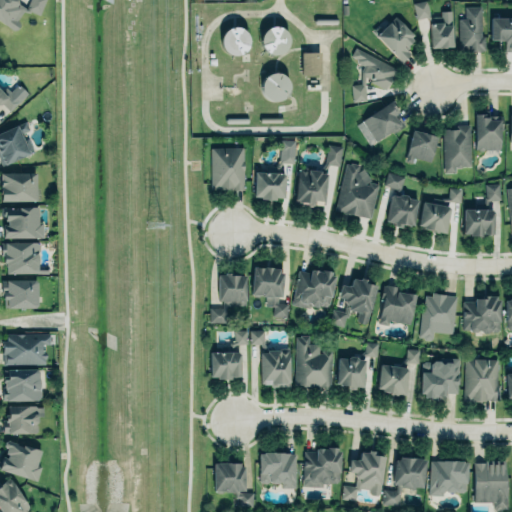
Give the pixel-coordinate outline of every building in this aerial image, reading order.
[(0,20),(0,0),(16,0),(17,1),(24,6),(27,7),(26,6),(28,0),(44,0),(39,13),(29,10),(28,11),(22,10),(16,19),(18,20),(19,24),(15,28),(12,29),(0,20)] [(425,0),(412,2),(415,18),(429,15),(425,0)] [(457,18),(458,51),(483,51),(481,6),(464,6),(464,18),(457,18)] [(430,48),(452,47),(450,11),(439,11),(439,16),(429,17),(430,48)] [(400,62),(371,30),(376,25),(380,28),(394,15),(412,33),(409,36),(412,38),(406,44),(409,46),(406,48),(410,52),(400,62)] [(490,16),(511,16),(511,50),(503,50),(503,39),(489,39),(490,16)] [(243,25),(218,32),(225,56),(250,49),(243,25)] [(283,56),(290,31),(266,25),(258,49),(283,56)] [(352,101),(365,100),(364,83),(369,82),(387,90),(397,67),(354,48),(350,58),(363,64),(360,73),(360,83),(350,84),(352,101)] [(319,52),(300,52),(301,74),(319,74),(319,52)] [(266,103),(291,94),(282,70),(258,79),(266,103)] [(27,93),(17,83),(6,94),(0,87),(0,101),(9,111),(27,93)] [(355,124),(369,146),(404,124),(390,101),(355,124)] [(474,148),(477,148),(478,150),(482,149),(483,148),(499,148),(499,129),(502,129),(501,115),(495,115),(495,114),(487,114),(487,115),(483,116),(484,112),(474,112),(474,148)] [(0,131),(16,124),(25,121),(28,128),(19,132),(23,139),(27,137),(33,150),(1,164),(0,162),(0,131)] [(442,129),(442,173),(455,172),(455,167),(470,166),(469,124),(456,125),(456,129),(442,129)] [(404,161),(411,163),(412,158),(430,161),(435,135),(411,130),(404,161)] [(294,140),(280,140),(279,163),(293,163),(294,140)] [(341,146),(327,144),(324,164),(339,165),(341,146)] [(242,147),(209,147),(210,189),(243,189),(242,147)] [(377,183),(370,217),(359,215),(343,212),(343,211),(334,209),(345,162),(349,163),(350,162),(359,163),(357,170),(363,167),(371,179),(368,181),(364,183),(368,184),(368,181),(377,183)] [(326,172),(323,203),(321,203),(321,204),(313,203),(312,206),(293,204),(298,168),(302,166),(306,167),(308,168),(320,169),(320,172),(326,172)] [(254,170),(282,171),(284,174),(283,196),(275,196),(274,198),(260,197),(260,195),(253,195),(254,170)] [(35,172),(0,172),(0,201),(35,200),(35,172)] [(383,185),(400,190),(403,176),(386,172),(383,185)] [(462,207),(483,208),(483,196),(485,195),(484,183),(498,182),(500,199),(487,200),(486,208),(490,208),(493,211),(492,233),(490,233),(490,232),(484,232),(484,236),(482,236),(482,235),(479,235),(479,234),(475,234),(468,235),(468,232),(461,232),(462,207)] [(460,188),(448,187),(447,201),(459,201),(460,188)] [(416,198),(412,223),(408,223),(408,224),(400,223),(400,226),(392,225),(393,221),(385,220),(390,193),(397,194),(399,193),(405,194),(407,197),(416,198)] [(444,232),(449,206),(421,201),(417,227),(444,232)] [(2,206),(11,206),(11,207),(15,207),(17,207),(17,205),(37,205),(37,221),(42,221),(42,236),(2,236),(2,223),(6,223),(6,219),(4,219),(4,214),(2,214),(2,206)] [(0,241),(34,241),(38,244),(39,249),(36,251),(36,253),(37,256),(37,259),(37,261),(36,262),(36,268),(47,268),(47,272),(5,272),(5,265),(4,265),(4,261),(0,261),(0,260),(2,260),(2,254),(0,254),(0,241)] [(249,294),(265,295),(264,306),(272,306),(272,316),(286,317),(286,303),(280,302),(282,269),(251,267),(249,294)] [(291,303),(328,309),(334,274),(297,268),(291,303)] [(217,273),(224,273),(224,271),(231,271),(231,273),(245,273),(245,304),(226,304),(225,306),(225,321),(209,321),(209,306),(221,306),(222,305),(222,299),(217,299),(217,273)] [(375,283),(351,278),(349,286),(340,284),(337,297),(345,298),(342,311),(331,308),(328,323),(343,326),(347,310),(357,312),(355,321),(366,324),(375,283)] [(36,280),(1,280),(2,308),(36,307),(36,280)] [(382,285),(385,285),(385,283),(397,286),(396,290),(405,292),(405,291),(414,293),(408,323),(388,319),(387,325),(377,323),(382,299),(379,299),(382,285)] [(455,296),(422,292),(418,337),(431,338),(432,331),(452,333),(455,296)] [(497,297),(461,298),(462,332),(499,331),(497,297)] [(503,299),(508,299),(508,297),(511,297),(511,328),(508,329),(506,327),(503,299)] [(245,329),(233,330),(233,344),(246,344),(245,329)] [(263,329),(249,330),(249,344),(263,344),(263,329)] [(5,332),(5,339),(0,339),(0,365),(44,364),(44,359),(45,358),(45,350),(42,350),(42,344),(49,344),(49,331),(5,332)] [(293,384),(293,333),(306,333),(306,341),(319,342),(318,350),(330,351),(330,384),(293,384)] [(376,356),(376,342),(364,342),(364,356),(376,356)] [(418,349),(405,348),(405,362),(417,363),(418,349)] [(288,349),(259,350),(260,386),(289,385),(288,349)] [(240,377),(239,351),(208,352),(209,378),(240,377)] [(419,392),(423,392),(423,396),(432,396),(432,398),(443,399),(444,391),(455,392),(457,357),(439,356),(438,360),(432,360),(429,362),(429,361),(423,360),(421,363),(419,392)] [(336,357),(335,386),(363,387),(363,358),(336,357)] [(462,400),(497,401),(498,359),(463,358),(462,400)] [(376,391),(404,394),(407,367),(378,364),(376,391)] [(35,367),(38,370),(38,377),(39,379),(40,385),(38,386),(38,388),(40,390),(40,395),(37,399),(1,399),(1,392),(7,392),(5,390),(5,388),(3,387),(2,368),(35,367)] [(7,405),(7,416),(4,416),(4,421),(7,421),(7,425),(1,425),(1,433),(37,433),(37,425),(34,423),(37,421),(37,415),(42,415),(42,406),(36,406),(34,404),(7,405)] [(0,466),(34,480),(38,467),(36,463),(37,444),(3,435),(0,453),(0,466)] [(257,449),(258,481),(293,480),(293,453),(283,449),(276,446),(257,449)] [(304,451),(314,451),(315,447),(317,448),(316,447),(321,447),(321,448),(326,448),(326,447),(336,447),(336,450),(339,450),(338,479),(336,481),(335,482),(329,481),(326,483),(321,482),(321,486),(301,485),(304,451)] [(367,451),(360,451),(359,458),(356,458),(356,459),(349,458),(348,470),(354,471),(353,475),(355,476),(354,485),(342,484),(340,498),(354,500),(355,490),(359,490),(359,487),(368,488),(368,491),(371,494),(375,494),(379,492),(384,455),(375,454),(376,450),(368,449),(367,451)] [(399,455),(421,457),(420,458),(425,459),(422,486),(411,485),(411,486),(401,485),(398,505),(380,503),(382,488),(395,489),(396,483),(391,482),(394,458),(398,458),(399,455)] [(429,459),(435,460),(435,459),(441,459),(451,459),(461,459),(461,461),(465,461),(464,489),(462,491),(456,491),(454,489),(452,490),(445,490),(443,489),(442,490),(441,494),(428,494),(429,459)] [(472,461),(473,500),(492,500),(492,507),(493,507),(494,509),(499,510),(501,507),(506,507),(506,473),(504,473),(504,459),(484,459),(484,461),(472,461)] [(243,492),(243,463),(212,463),(213,491),(236,491),(236,507),(252,506),(252,492),(243,492)] [(10,479),(28,505),(27,510),(23,511),(20,511),(18,511),(0,511),(0,482),(7,478),(10,479)]
